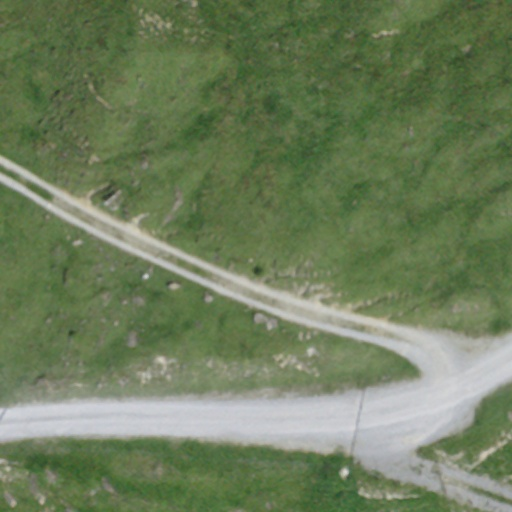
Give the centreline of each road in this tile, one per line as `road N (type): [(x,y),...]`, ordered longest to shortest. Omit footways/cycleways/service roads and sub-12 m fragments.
road 1 (track): [(511,358),(182,257),(0,165)]
road 2 (unclassified): [(0,437),(421,418),(511,370)]
